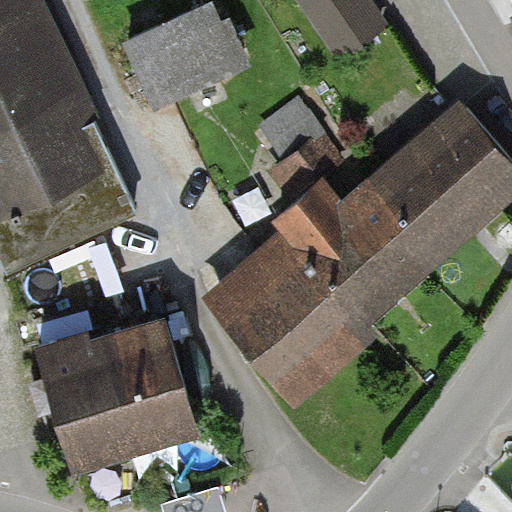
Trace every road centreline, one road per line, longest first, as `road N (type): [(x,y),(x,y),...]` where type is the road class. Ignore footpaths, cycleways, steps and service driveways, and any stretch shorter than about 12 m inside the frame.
road 1 (unknown): [(98,0),(327,511)]
road 2 (unknown): [(36,511),(17,431),(0,283)]
road 3 (residential): [(511,345),(391,511)]
